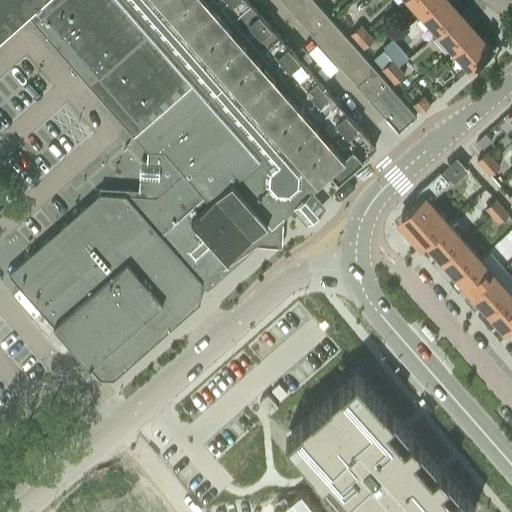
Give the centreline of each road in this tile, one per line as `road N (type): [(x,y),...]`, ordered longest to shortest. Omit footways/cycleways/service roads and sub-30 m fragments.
road 1 (residential): [(114,430),(267,291),(356,262)]
road 2 (unclassified): [(511,464),(366,297),(356,262)]
road 3 (residential): [(411,164),(266,0)]
road 4 (residential): [(511,401),(395,268)]
road 5 (residential): [(411,164),(511,81)]
road 6 (residential): [(16,511),(114,430)]
